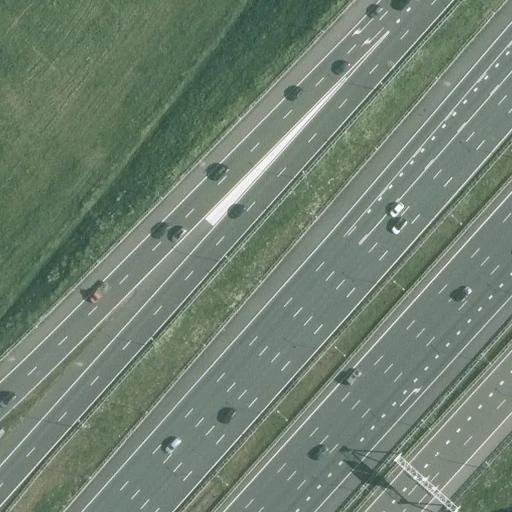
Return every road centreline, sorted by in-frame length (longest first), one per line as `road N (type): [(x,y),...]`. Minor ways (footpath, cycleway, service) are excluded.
road 1 (motorway): [(395,39),(0,488)]
road 2 (motorway): [(511,88),(132,511)]
road 3 (motorway): [(395,39),(194,207),(0,405)]
road 4 (motorway): [(262,511),(511,233)]
road 5 (motorway): [(396,511),(511,383)]
